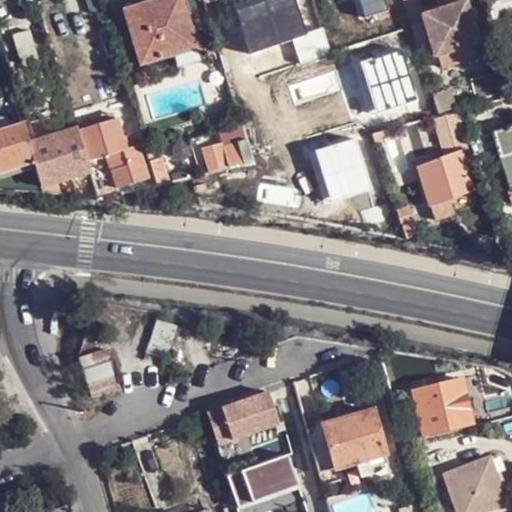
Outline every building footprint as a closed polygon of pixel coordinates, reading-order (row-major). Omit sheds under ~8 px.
[(127,20),(163,9),(159,0),(154,0),(123,10),(127,20)] [(140,65),(197,48),(190,29),(192,28),(183,0),(159,0),(163,9),(127,20),(140,65)] [(465,1),(419,15),(432,56),(437,54),(441,67),(482,55),(478,42),(480,42),(470,9),(468,9),(465,1)] [(21,63),(37,59),(29,30),(13,35),(21,63)] [(447,197),(471,188),(459,149),(469,145),(467,140),(458,110),(447,113),(437,115),(433,116),(444,154),(417,165),(429,203),(447,197)] [(357,138),(371,134),(371,133),(387,129),(383,116),(354,124),(357,138)] [(0,130),(9,128),(6,117),(0,119),(0,130)] [(116,188),(147,178),(138,145),(127,148),(117,117),(76,130),(87,162),(106,156),(116,188)] [(0,171),(34,161),(31,150),(29,143),(23,125),(22,123),(9,128),(0,130),(0,171)] [(330,145),(325,145),(323,136),(320,125),(288,133),(295,166),(314,162),(313,157),(332,152),(330,145)] [(511,125),(490,134),(497,156),(509,190),(511,188),(511,125)] [(61,180),(89,171),(87,162),(76,130),(75,129),(48,137),(51,144),(60,176),(61,180)] [(474,164),(497,156),(490,134),(467,140),(469,145),(474,164)] [(31,150),(51,144),(48,137),(35,140),(29,143),(31,150)] [(207,171),(253,160),(246,139),(224,146),(221,144),(201,149),(207,171)] [(41,182),(60,176),(51,144),(31,150),(34,161),(36,168),(41,182)] [(156,187),(169,183),(161,157),(149,161),(156,187)] [(0,179),(36,168),(34,161),(0,171),(0,179)] [(434,219),(453,213),(447,197),(429,203),(434,219)] [(400,226),(412,222),(407,206),(395,210),(400,226)] [(178,327),(158,320),(146,354),(167,361),(178,327)] [(106,349),(78,358),(91,397),(118,388),(106,349)] [(473,423),(462,379),(414,391),(415,397),(401,401),(410,439),(473,423)] [(268,391),(208,414),(220,445),(280,424),(268,391)] [(387,453),(374,410),(309,430),(320,473),(326,471),(358,462),(362,477),(373,474),(372,468),(369,458),(387,453)] [(389,463),(387,453),(369,458),(372,468),(389,463)] [(288,454),(227,476),(239,508),(300,486),(288,454)] [(457,511),(483,511),(508,503),(494,463),(446,481),(457,511)] [(332,495),(326,471),(320,473),(321,476),(326,495),(327,496),(332,495)]
